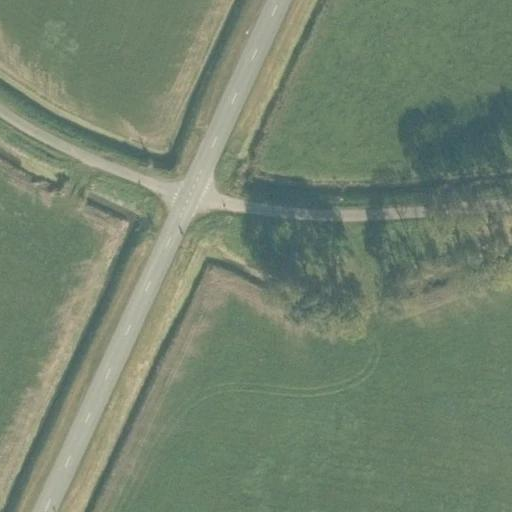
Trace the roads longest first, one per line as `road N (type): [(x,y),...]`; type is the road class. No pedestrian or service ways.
road 1 (secondary): [(43,511),(190,194)]
road 2 (unclassified): [(190,194),(342,215),(511,202)]
road 3 (secondary): [(190,194),(278,0)]
road 4 (unclassified): [(190,194),(51,140),(0,108)]
